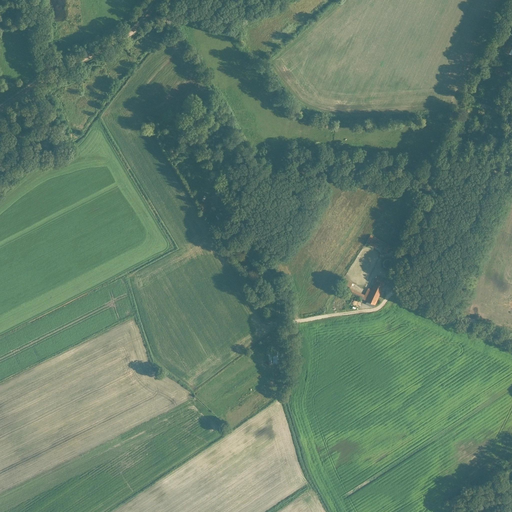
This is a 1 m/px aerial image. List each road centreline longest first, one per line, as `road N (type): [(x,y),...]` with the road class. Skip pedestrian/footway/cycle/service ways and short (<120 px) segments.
road 1 (track): [(511,158),(448,310),(511,338)]
road 2 (track): [(0,109),(126,35),(158,0)]
road 3 (track): [(448,310),(394,286),(369,307),(289,320)]
